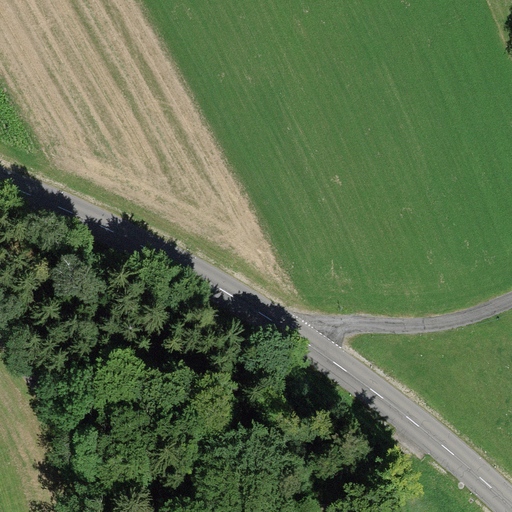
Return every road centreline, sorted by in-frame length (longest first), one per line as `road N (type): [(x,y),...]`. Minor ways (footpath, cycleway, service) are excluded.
road 1 (tertiary): [(0,185),(170,260),(308,339)]
road 2 (track): [(86,511),(70,387),(0,226)]
road 3 (tertiary): [(308,339),(442,443),(511,510)]
road 4 (unclassified): [(511,299),(454,325),(308,339)]
